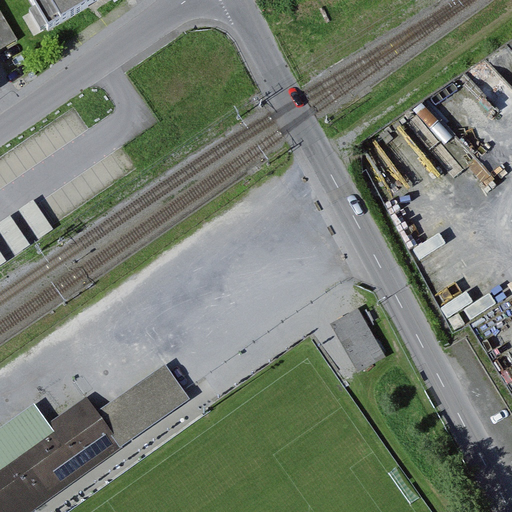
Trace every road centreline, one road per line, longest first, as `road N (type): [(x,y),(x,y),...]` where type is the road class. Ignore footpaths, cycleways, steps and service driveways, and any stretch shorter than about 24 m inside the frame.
road 1 (tertiary): [(235,0),(511,508)]
road 2 (residential): [(202,0),(0,134)]
